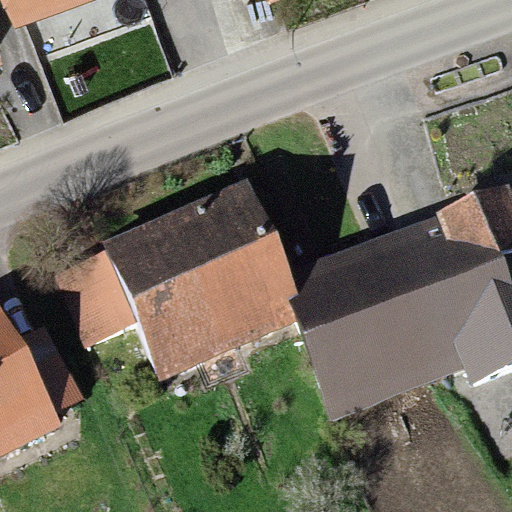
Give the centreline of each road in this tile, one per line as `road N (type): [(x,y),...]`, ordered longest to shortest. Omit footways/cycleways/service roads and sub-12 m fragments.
road 1 (secondary): [(0,206),(177,125),(511,3)]
road 2 (track): [(46,185),(0,47)]
